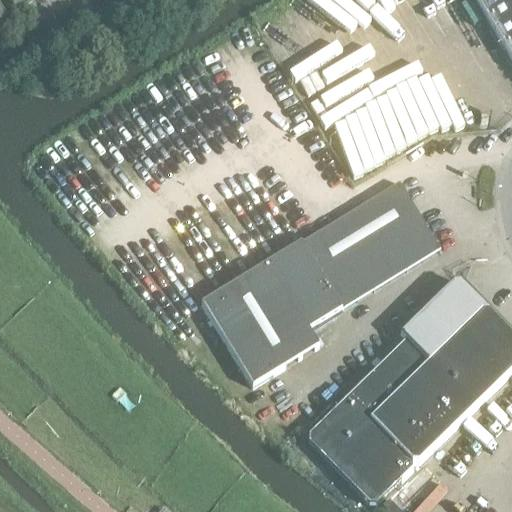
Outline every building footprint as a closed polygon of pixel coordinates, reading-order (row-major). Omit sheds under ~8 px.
[(88,0),(102,0),(112,15),(135,0),(80,0),(83,4),(88,0)] [(295,0),(257,23),(274,52),(359,0),(295,0)] [(470,0),(456,0),(387,42),(424,103),(504,55),(470,0)] [(511,0),(473,0),(511,63),(511,0)] [(330,76),(299,94),(355,187),(386,168),(330,76)] [(341,314),(440,254),(398,187),(301,248),(201,309),(252,392),(318,350),(309,334),(341,314)] [(310,440),(310,448),(369,509),(377,509),(413,474),(413,468),(419,469),(511,377),(511,340),(461,287),(454,287),(399,340),(405,346),(322,427),(310,440)]
